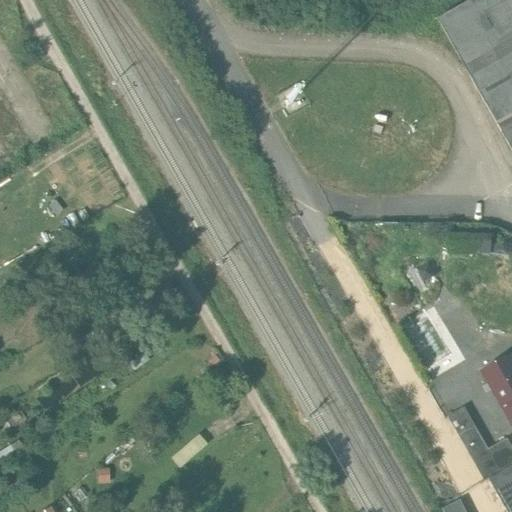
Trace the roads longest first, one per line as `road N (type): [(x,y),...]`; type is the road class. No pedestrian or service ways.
road 1 (track): [(316,511),(25,0)]
road 2 (unclassified): [(216,35),(302,185),(328,207),(499,197)]
road 3 (unclassified): [(499,197),(450,81),(430,59),(216,35)]
